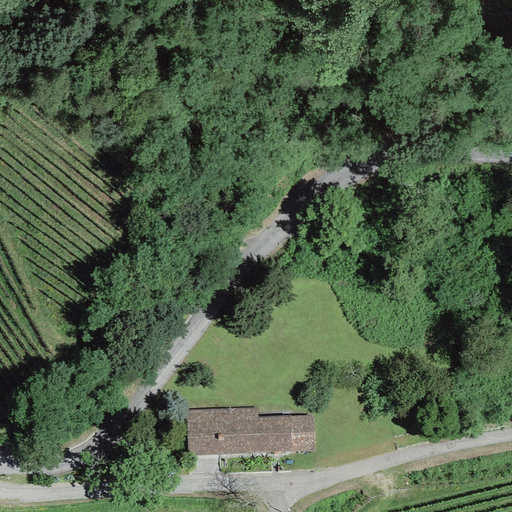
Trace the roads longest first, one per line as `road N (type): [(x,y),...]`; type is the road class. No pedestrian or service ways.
road 1 (unclassified): [(0,463),(72,459),(110,433),(261,246),(354,168),(428,145),(511,150)]
road 2 (unclassified): [(0,491),(282,481)]
road 3 (unclassified): [(282,481),(511,433)]
